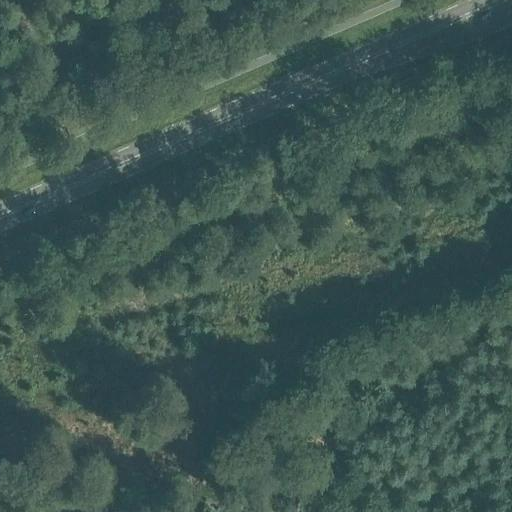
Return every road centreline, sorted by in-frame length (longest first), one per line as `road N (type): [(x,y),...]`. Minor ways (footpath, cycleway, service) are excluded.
road 1 (primary): [(0,215),(505,0)]
road 2 (track): [(293,327),(511,257)]
